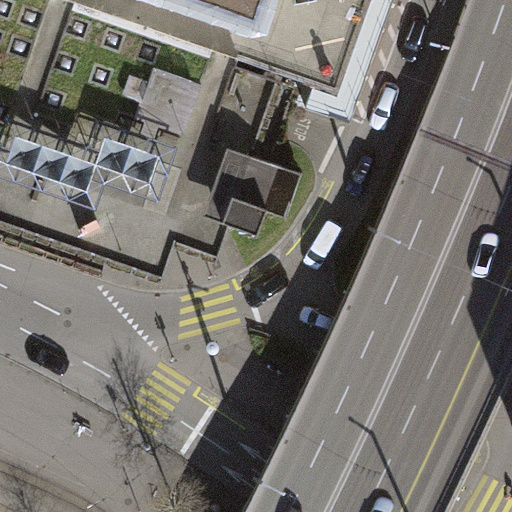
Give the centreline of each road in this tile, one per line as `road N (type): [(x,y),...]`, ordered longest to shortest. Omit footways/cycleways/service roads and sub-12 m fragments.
road 1 (tertiary): [(423,0),(356,195),(300,270),(252,301),(210,311),(131,323),(44,321)]
road 2 (primary): [(505,0),(385,308),(289,511)]
road 3 (tertiary): [(310,511),(44,321)]
road 4 (primary): [(383,511),(511,227)]
